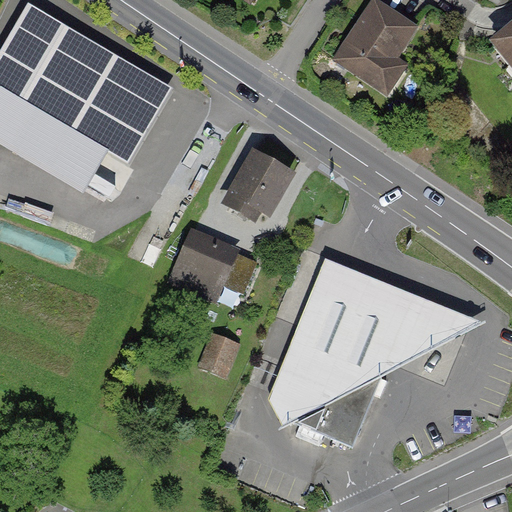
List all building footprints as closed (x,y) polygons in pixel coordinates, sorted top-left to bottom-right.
[(413,31),(375,6),(340,60),(379,85),(413,31)] [(174,95),(26,10),(0,56),(0,97),(130,171),(174,95)] [(511,33),(485,55),(511,89),(511,33)] [(268,229),(299,171),(254,147),(224,206),(268,229)] [(262,256),(189,225),(165,281),(239,312),(262,256)] [(486,332),(326,266),(269,405),(284,434),(381,386),(486,332)] [(214,333),(201,368),(230,379),(243,344),(214,333)]
